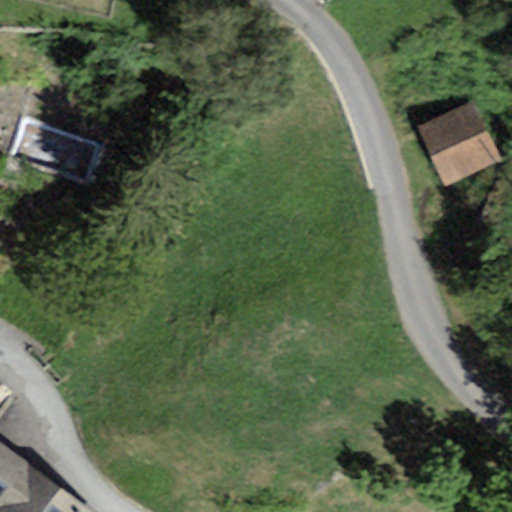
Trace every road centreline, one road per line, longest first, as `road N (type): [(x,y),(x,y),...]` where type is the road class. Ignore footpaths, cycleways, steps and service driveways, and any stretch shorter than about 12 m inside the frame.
road 1 (unclassified): [(511,430),(432,343),(355,87),(318,25),(287,0)]
road 2 (residential): [(0,365),(42,391),(73,477),(126,511)]
